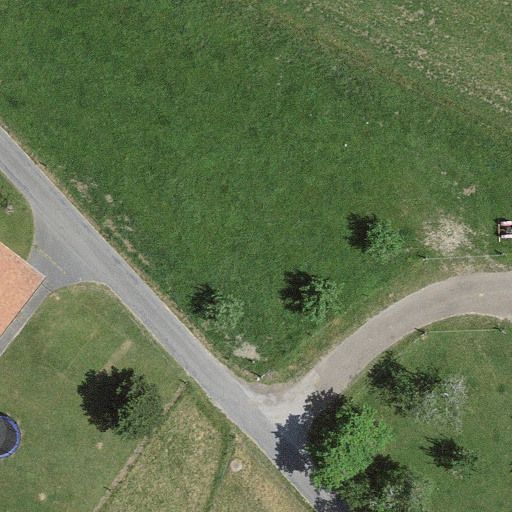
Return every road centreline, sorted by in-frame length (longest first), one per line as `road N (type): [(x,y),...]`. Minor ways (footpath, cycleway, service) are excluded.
road 1 (unclassified): [(0,147),(342,511)]
road 2 (unknown): [(267,436),(367,344),(432,303),(511,288)]
